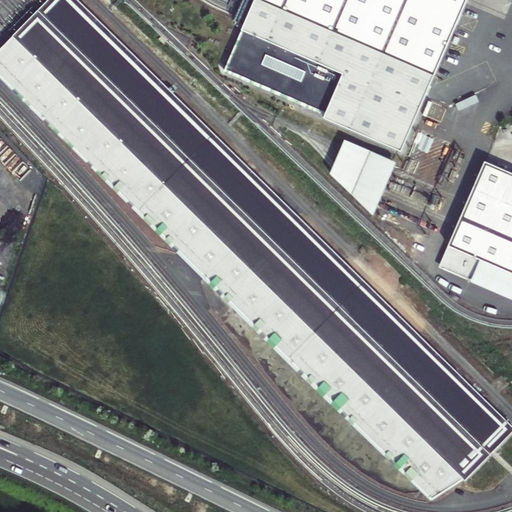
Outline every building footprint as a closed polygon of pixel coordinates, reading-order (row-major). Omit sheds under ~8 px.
[(511,431),(72,0),(51,0),(48,4),(42,10),(37,15),(36,16),(31,21),(25,28),(20,33),(16,37),(463,476),(470,483),(511,438),(511,431)] [(434,75),(259,0),(255,0),(254,3),(248,17),(225,71),(325,114),(324,117),(349,128),(340,150),(337,157),(333,166),(332,167),(376,208),(378,205),(383,193),(392,172),(434,75)] [(259,0),(434,75),(466,0),(259,0)] [(463,476),(16,37),(13,40),(6,48),(0,54),(0,72),(232,301),(424,489),(437,502),(463,476)] [(473,189),(466,205),(461,217),(458,224),(449,245),(511,273),(511,177),(483,164),(473,189)]
